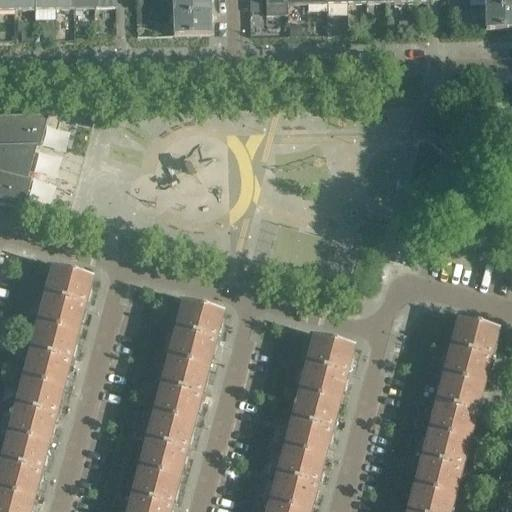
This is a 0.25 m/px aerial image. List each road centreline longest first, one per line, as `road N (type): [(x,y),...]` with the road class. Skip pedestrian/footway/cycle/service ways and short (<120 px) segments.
road 1 (residential): [(511,64),(233,69)]
road 2 (residential): [(55,511),(121,267)]
road 3 (residential): [(233,69),(0,73)]
road 4 (residential): [(250,301),(196,511)]
road 5 (residential): [(335,511),(378,352),(373,333)]
road 6 (residential): [(373,333),(404,294),(420,290),(511,315)]
road 7 (residential): [(121,267),(250,301)]
road 8 (residential): [(250,301),(373,333)]
road 9 (residential): [(0,235),(121,267)]
